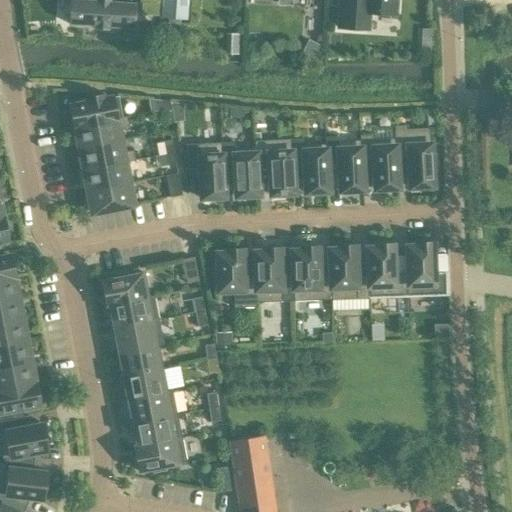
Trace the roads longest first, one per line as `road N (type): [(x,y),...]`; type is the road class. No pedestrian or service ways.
road 1 (residential): [(67,257),(190,225),(454,213)]
road 2 (residential): [(67,257),(44,241),(0,0)]
road 3 (residential): [(103,502),(105,447),(67,257)]
road 4 (residential): [(457,278),(478,511)]
road 5 (residential): [(454,213),(452,70)]
